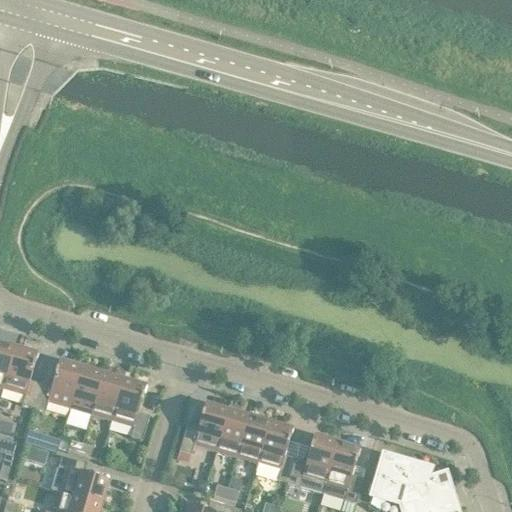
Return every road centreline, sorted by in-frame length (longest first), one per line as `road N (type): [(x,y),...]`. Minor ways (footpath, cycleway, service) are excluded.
road 1 (secondary): [(36,14),(511,153)]
road 2 (residential): [(491,511),(475,458),(459,438),(185,358)]
road 3 (residential): [(185,358),(0,302)]
road 4 (residential): [(185,358),(140,511)]
road 5 (residential): [(4,129),(40,61),(36,14)]
